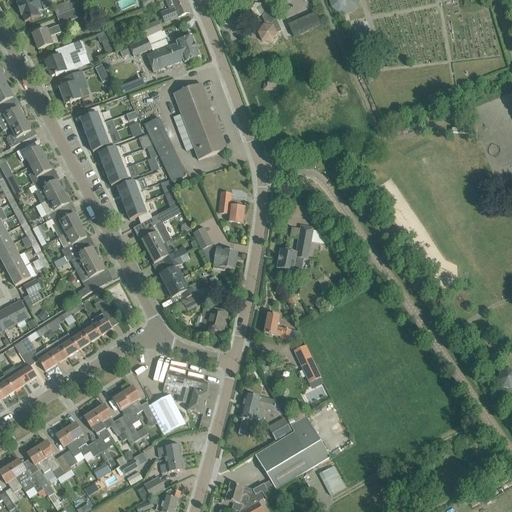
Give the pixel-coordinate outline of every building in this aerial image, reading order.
[(16,0),(16,1),(17,0),(18,4),(17,4),(16,4),(18,8),(20,13),(21,17),(22,17),(22,16),(23,16),(25,21),(24,22),(25,22),(25,23),(31,20),(32,21),(34,20),(34,19),(36,19),(40,17),(40,16),(39,16),(37,11),(41,9),(42,9),(38,0),(16,0)] [(145,9),(154,5),(151,0),(142,0),(145,9)] [(171,7),(172,10),(161,14),(165,23),(189,13),(183,0),(167,0),(165,1),(168,8),(171,7)] [(334,11),(339,14),(344,15),(349,14),(354,11),(357,7),(359,2),(359,0),(328,0),(329,2),(331,7),(334,11)] [(57,16),(74,9),(70,1),(53,8),(57,16)] [(57,16),(60,26),(78,19),(74,9),(57,16)] [(258,10),(261,16),(261,15),(263,16),(262,17),(265,23),(266,24),(266,25),(263,25),(258,33),(262,42),(272,43),(277,35),(273,26),(270,26),(271,24),(272,24),(276,19),(273,13),(271,12),(266,12),(265,13),(264,12),(265,11),(258,10)] [(322,25),(320,22),(316,13),(288,26),(294,38),(322,25)] [(147,38),(163,31),(159,21),(142,28),(147,38)] [(40,33),(33,36),(39,50),(53,45),(50,37),(61,33),(58,26),(47,30),(42,32),(42,31),(40,32),(40,33)] [(105,33),(97,36),(99,40),(104,42),(108,41),(105,33)] [(192,37),(177,42),(177,45),(147,56),(154,73),(184,62),(185,64),(200,58),(192,37)] [(134,58),(141,55),(153,50),(147,39),(129,47),(130,48),(120,52),(123,58),(132,54),(134,58)] [(52,77),(55,76),(56,77),(58,76),(58,75),(65,72),(65,74),(83,67),(79,57),(87,54),(82,41),(74,44),(55,51),(58,58),(46,62),(52,77)] [(104,69),(111,65),(107,58),(100,62),(102,65),(104,69)] [(97,67),(95,68),(98,74),(105,71),(104,69),(102,65),(98,67),(97,67)] [(68,79),(70,85),(60,89),(66,105),(70,103),(70,104),(72,103),(81,99),(78,92),(87,89),(81,73),(63,80),(63,81),(68,79)] [(181,115),(174,118),(187,152),(194,149),(199,161),(217,154),(227,150),(202,85),(174,95),(179,109),(181,115)] [(0,112),(11,106),(9,101),(13,98),(7,87),(0,90),(0,112)] [(0,112),(0,125),(3,132),(10,128),(25,121),(19,109),(14,112),(11,106),(0,112)] [(90,117),(81,120),(85,131),(105,124),(99,107),(88,111),(90,117)] [(136,112),(127,115),(129,122),(139,119),(136,112)] [(144,125),(149,134),(173,184),(187,177),(163,127),(159,118),(144,125)] [(14,135),(8,138),(7,142),(11,149),(29,140),(26,134),(31,132),(25,121),(10,128),(14,135)] [(105,124),(85,131),(89,142),(110,135),(105,124)] [(138,124),(130,127),(132,132),(140,130),(138,124)] [(110,135),(89,142),(93,153),(114,146),(110,135)] [(40,148),(35,150),(32,145),(17,153),(22,162),(27,159),(31,167),(46,159),(40,148)] [(99,154),(103,165),(124,158),(120,147),(99,154)] [(152,147),(148,148),(150,155),(156,153),(152,147)] [(128,169),(124,158),(103,165),(107,176),(128,169)] [(152,160),(148,161),(152,172),(159,169),(155,158),(152,160)] [(31,167),(34,173),(29,176),(32,181),(35,187),(50,179),(47,174),(52,171),(46,159),(31,167)] [(0,163),(0,165),(5,179),(12,176),(6,161),(0,163)] [(128,169),(107,176),(111,187),(132,180),(128,169)] [(0,186),(4,193),(9,190),(3,179),(0,180),(0,186)] [(50,179),(35,187),(37,192),(35,193),(41,204),(63,193),(57,181),(52,184),(50,179)] [(138,181),(117,188),(122,199),(142,192),(138,181)] [(9,204),(15,201),(9,190),(4,193),(9,204)] [(142,192),(122,199),(126,210),(146,203),(142,192)] [(41,204),(48,217),(44,218),(47,223),(52,220),(67,212),(64,207),(69,204),(63,193),(41,204)] [(222,193),(219,214),(229,215),(228,223),(243,224),(245,208),(233,206),(234,195),(222,193)] [(15,215),(21,212),(15,201),(9,204),(15,215)] [(146,203),(126,210),(130,221),(139,218),(142,225),(145,223),(153,219),(146,203)] [(151,236),(142,241),(148,253),(151,251),(166,243),(172,240),(163,224),(183,213),(178,205),(159,216),(153,219),(145,223),(151,236)] [(21,227),(27,223),(21,212),(15,215),(21,227)] [(53,227),(59,238),(81,227),(75,215),(70,218),(67,212),(52,220),(55,226),(53,227)] [(27,238),(33,235),(27,223),(21,227),(27,238)] [(299,239),(297,253),(281,250),(277,269),(294,272),(296,258),(308,261),(312,241),(314,229),(301,226),(299,239)] [(81,227),(59,238),(65,249),(62,251),(65,256),(85,246),(82,241),(87,238),(81,227)] [(209,265),(214,265),(213,269),(225,271),(225,269),(235,270),(238,252),(228,251),(216,249),(214,248),(205,229),(194,235),(202,252),(209,265)] [(0,252),(13,245),(7,234),(0,237),(0,252)] [(33,249),(39,246),(33,235),(27,238),(33,249)] [(151,251),(148,253),(154,265),(162,261),(165,266),(187,254),(183,249),(172,255),(166,243),(151,251)] [(19,256),(13,245),(0,252),(0,257),(4,264),(19,256)] [(39,260),(45,257),(39,246),(33,249),(39,260)] [(85,246),(65,256),(68,262),(71,261),(77,272),(99,260),(93,249),(88,251),(85,246)] [(161,278),(159,279),(164,288),(170,285),(184,278),(178,266),(190,260),(187,254),(165,266),(168,271),(160,276),(161,278)] [(25,267),(19,256),(4,264),(10,276),(25,267)] [(45,257),(39,260),(44,269),(50,266),(45,257)] [(77,272),(83,283),(85,282),(88,287),(103,280),(100,274),(105,272),(99,260),(77,272)] [(25,267),(10,276),(16,287),(31,279),(36,276),(30,264),(25,267)] [(170,285),(164,288),(169,297),(171,296),(173,299),(176,297),(180,295),(184,301),(186,299),(195,294),(197,294),(200,292),(196,285),(190,288),(184,278),(170,285)] [(29,297),(42,290),(37,280),(24,287),(29,297)] [(325,294),(334,289),(330,281),(321,287),(325,294)] [(82,299),(89,294),(86,288),(78,293),(82,299)] [(195,294),(186,299),(188,302),(191,307),(192,309),(201,305),(207,302),(202,291),(200,292),(197,294),(195,294)] [(298,305),(294,296),(286,300),(290,309),(298,305)] [(13,306),(14,308),(9,310),(17,325),(30,319),(21,302),(13,306)] [(73,317),(81,312),(77,306),(70,311),(73,317)] [(100,310),(103,314),(92,322),(94,326),(101,337),(113,329),(107,320),(114,316),(107,306),(100,310)] [(204,308),(202,317),(203,318),(201,328),(207,329),(211,330),(210,331),(212,331),(212,330),(223,333),(227,314),(211,310),(204,308)] [(4,313),(3,312),(0,313),(0,323),(5,332),(17,325),(9,310),(4,313)] [(73,317),(70,311),(62,316),(65,322),(73,317)] [(276,336),(282,337),(281,339),(289,341),(291,330),(283,329),(278,328),(280,317),(268,315),(265,334),(276,336)] [(48,326),(51,331),(62,323),(59,318),(48,326)] [(31,330),(37,326),(34,320),(28,323),(31,330)] [(37,333),(40,338),(51,331),(48,326),(37,333)] [(101,337),(94,326),(83,333),(90,344),(101,337)] [(40,338),(37,333),(28,339),(31,344),(40,338)] [(90,344),(83,333),(72,340),(79,351),(90,344)] [(72,340),(69,335),(58,341),(68,358),(79,351),(72,340)] [(34,364),(39,362),(35,356),(38,354),(35,351),(31,344),(28,339),(21,343),(28,355),(34,364)] [(47,349),(48,350),(51,354),(57,365),(68,358),(58,341),(47,349)] [(28,355),(21,343),(15,347),(27,369),(34,364),(28,355)] [(294,349),(310,383),(321,378),(305,344),(294,349)] [(35,356),(39,362),(46,373),(57,365),(51,354),(48,350),(47,349),(38,354),(35,356)] [(25,371),(22,366),(16,370),(26,385),(37,378),(31,367),(25,371)] [(3,374),(5,377),(15,392),(26,385),(16,370),(14,367),(3,374)] [(511,371),(499,369),(496,385),(511,388),(511,371)] [(207,395),(210,384),(168,373),(163,392),(179,396),(177,402),(189,405),(187,411),(194,413),(204,415),(209,395),(207,395)] [(5,377),(0,380),(0,394),(3,400),(15,392),(5,377)] [(133,387),(123,394),(124,395),(136,415),(142,411),(147,420),(154,417),(149,407),(148,403),(141,406),(138,401),(141,399),(133,387)] [(123,394),(113,400),(114,402),(118,408),(121,412),(124,416),(119,419),(134,443),(135,443),(141,439),(137,433),(132,425),(140,420),(136,415),(124,395),(123,394)] [(278,403),(256,397),(247,395),(240,419),(262,424),(266,410),(283,414),(279,405),(277,404),(278,403)] [(152,406),(149,407),(154,417),(163,436),(167,434),(185,425),(175,405),(171,396),(152,406)] [(105,405),(94,412),(96,414),(106,430),(111,427),(117,436),(118,436),(122,442),(126,440),(130,445),(134,443),(119,419),(114,423),(111,418),(112,418),(110,414),(105,405)] [(94,412),(84,418),(93,432),(94,431),(99,438),(94,442),(101,453),(106,461),(111,458),(106,450),(115,444),(106,430),(96,414),(94,412)] [(267,475),(277,491),(311,470),(331,458),(306,417),(291,426),(295,433),(256,457),(267,475)] [(276,441),(292,433),(285,419),(269,428),(276,441)] [(76,424),(66,430),(67,432),(81,453),(83,456),(90,452),(94,457),(101,453),(94,442),(87,446),(81,437),(84,436),(81,432),(76,424)] [(66,430),(56,436),(57,438),(61,445),(64,449),(67,447),(69,451),(62,455),(70,468),(78,463),(74,458),(81,453),(67,432),(66,430)] [(47,442),(37,448),(39,450),(51,469),(55,476),(57,479),(71,470),(70,468),(62,455),(53,461),(51,457),(55,454),(53,450),(47,442)] [(23,444),(17,446),(21,455),(27,453),(23,444)] [(180,446),(158,449),(160,459),(166,458),(166,461),(182,458),(180,446)] [(37,448),(27,455),(29,457),(31,460),(33,463),(35,466),(35,467),(37,466),(39,470),(47,482),(55,476),(51,469),(39,450),(37,448)] [(124,475),(139,467),(134,458),(119,467),(124,475)] [(166,461),(167,465),(161,466),(162,474),(184,471),(182,458),(166,461)] [(19,460),(9,467),(10,468),(21,486),(22,488),(26,493),(34,488),(35,490),(38,494),(40,498),(44,495),(45,497),(47,496),(41,486),(33,473),(31,469),(26,472),(24,468),(22,465),(19,460)] [(106,465),(94,472),(98,480),(111,473),(106,465)] [(35,466),(31,469),(33,473),(41,486),(47,496),(48,497),(52,495),(53,494),(54,493),(47,482),(39,470),(37,466),(35,467),(35,466)] [(330,496),(346,489),(335,466),(319,474),(330,496)] [(9,467),(0,472),(0,474),(0,475),(4,481),(7,485),(8,484),(10,488),(5,492),(13,504),(19,500),(14,493),(22,488),(21,486),(10,468),(9,467)] [(131,486),(143,479),(138,472),(127,479),(131,486)] [(150,496),(165,489),(159,477),(144,484),(150,496)] [(245,488),(231,484),(226,501),(236,504),(243,507),(244,505),(249,507),(257,502),(266,497),(263,491),(254,496),(252,496),(247,495),(243,494),(245,488)] [(159,501),(156,511),(158,511),(175,511),(181,493),(173,490),(171,498),(165,496),(164,502),(159,501)] [(0,502),(2,501),(9,511),(15,508),(13,504),(5,492),(0,494),(0,502)] [(52,495),(48,497),(55,508),(59,505),(52,495)] [(137,511),(141,511),(154,507),(151,501),(135,507),(137,511)] [(263,511),(259,503),(242,511),(260,511),(262,511),(263,511)]
